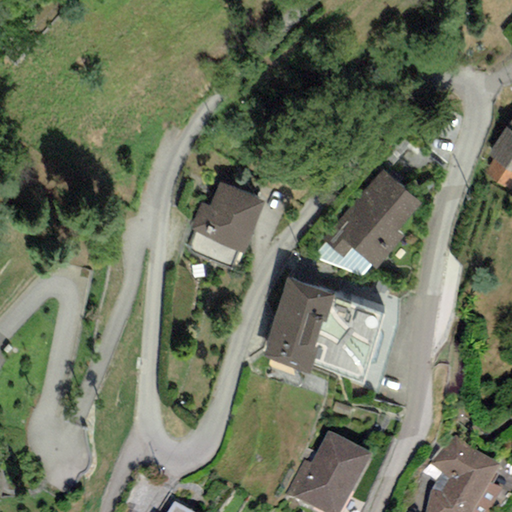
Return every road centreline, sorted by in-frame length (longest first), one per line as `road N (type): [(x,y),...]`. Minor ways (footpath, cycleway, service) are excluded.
road 1 (residential): [(159,226),(148,420),(163,452),(190,456),(212,425),(259,285),(305,214),(419,83),(448,77),(469,91)]
road 2 (residential): [(469,91),(475,113),(437,231),(412,383),(373,511)]
road 3 (unclassified): [(308,0),(190,131),(159,226)]
